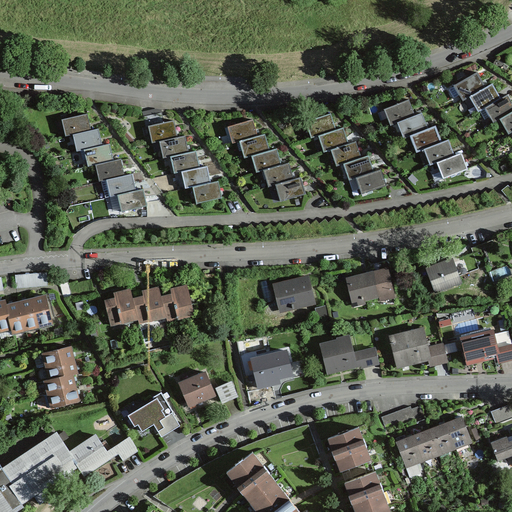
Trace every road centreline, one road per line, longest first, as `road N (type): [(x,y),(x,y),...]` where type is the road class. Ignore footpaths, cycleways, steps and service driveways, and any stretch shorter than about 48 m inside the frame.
road 1 (residential): [(511,30),(394,74),(324,88),(245,94),(0,73)]
road 2 (residential): [(0,268),(368,243),(511,212)]
road 3 (residential): [(511,386),(373,390),(277,411),(193,448),(98,511)]
